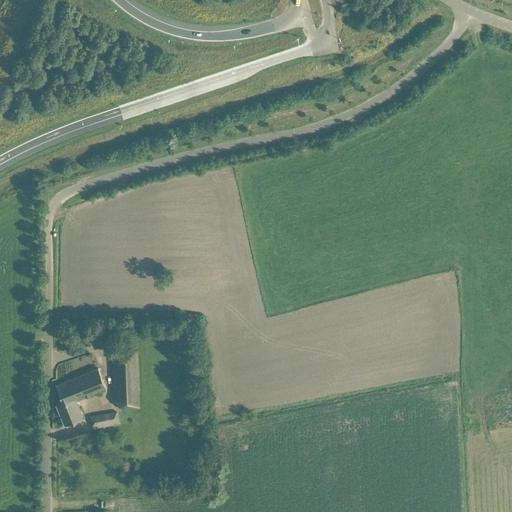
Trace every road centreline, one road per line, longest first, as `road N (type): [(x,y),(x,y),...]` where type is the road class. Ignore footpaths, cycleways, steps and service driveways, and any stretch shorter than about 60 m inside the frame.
road 1 (unclassified): [(47,511),(53,215),(66,204),(229,154),(361,124),(390,105),(473,12)]
road 2 (motorway): [(0,160),(317,44)]
road 3 (motorway): [(305,5),(259,32),(195,37),(159,27),(115,0)]
